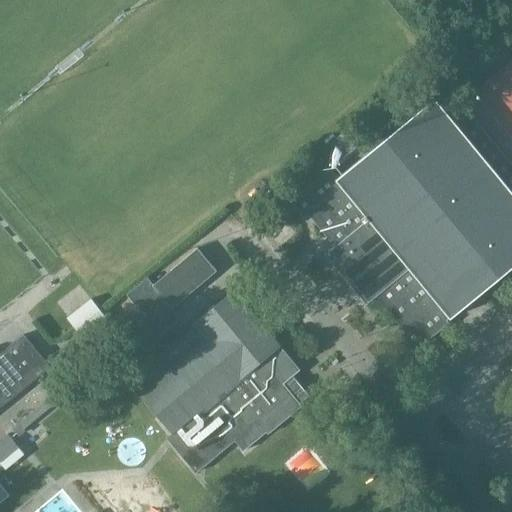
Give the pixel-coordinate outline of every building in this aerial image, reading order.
[(511,163),(465,106),(452,117),(435,97),(337,177),(330,168),(290,200),(304,217),(308,214),(334,246),(325,253),(366,304),(376,296),(405,332),(401,335),(414,351),(454,318),(452,315),(511,266),(511,163)] [(326,149),(333,157),(345,147),(339,139),(326,149)] [(161,333),(181,317),(173,307),(216,271),(197,248),(154,284),(148,277),(127,294),(137,306),(118,321),(144,352),(163,336),(161,333)] [(299,370),(279,345),(234,290),(127,379),(138,393),(172,433),(166,437),(196,473),(235,440),(243,450),(266,431),(268,433),(302,405),(283,384),(299,370)] [(100,309),(75,329),(83,340),(108,319),(102,312),(100,309)] [(0,406),(49,366),(23,335),(0,354),(0,353),(0,406)] [(56,393),(13,428),(20,437),(26,431),(25,429),(56,403),(58,405),(62,401),(56,393)] [(8,434),(0,440),(0,462),(19,447),(18,446),(8,434)]
